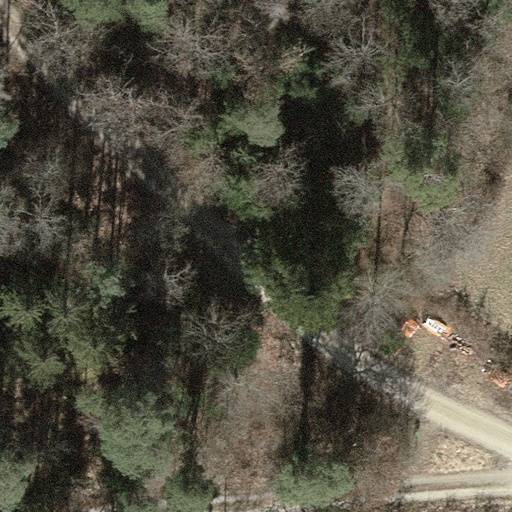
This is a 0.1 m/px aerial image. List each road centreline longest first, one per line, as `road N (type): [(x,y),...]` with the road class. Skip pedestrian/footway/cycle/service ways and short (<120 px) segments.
road 1 (track): [(0,2),(107,131),(277,308),(511,433)]
road 2 (track): [(511,482),(304,502),(286,511)]
